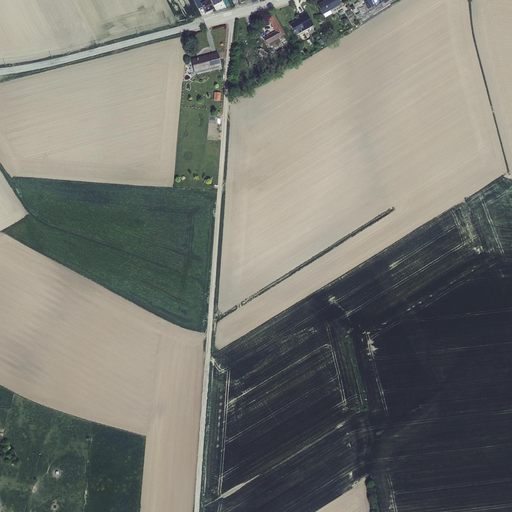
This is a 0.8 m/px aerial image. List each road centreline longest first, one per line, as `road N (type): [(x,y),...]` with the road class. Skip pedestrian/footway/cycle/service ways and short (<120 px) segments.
road 1 (track): [(234,14),(199,511)]
road 2 (unclassified): [(207,22),(0,71)]
